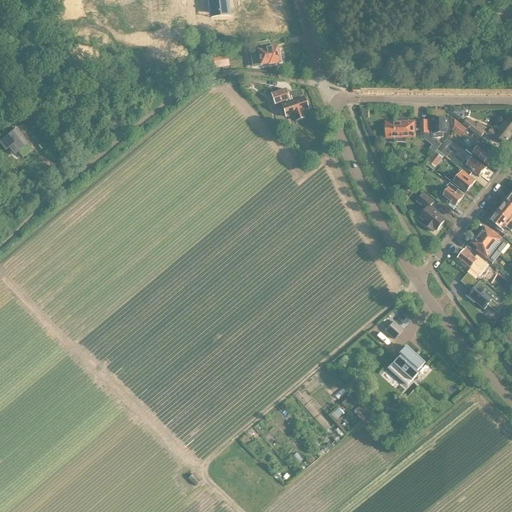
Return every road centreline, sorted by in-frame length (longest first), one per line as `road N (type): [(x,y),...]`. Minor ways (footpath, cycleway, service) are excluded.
road 1 (track): [(236,434),(415,280)]
road 2 (unclassified): [(415,280),(374,213),(331,112)]
road 3 (unclassified): [(511,99),(349,96),(331,112)]
road 4 (unclassified): [(511,401),(415,280)]
road 5 (residential): [(511,162),(415,280)]
